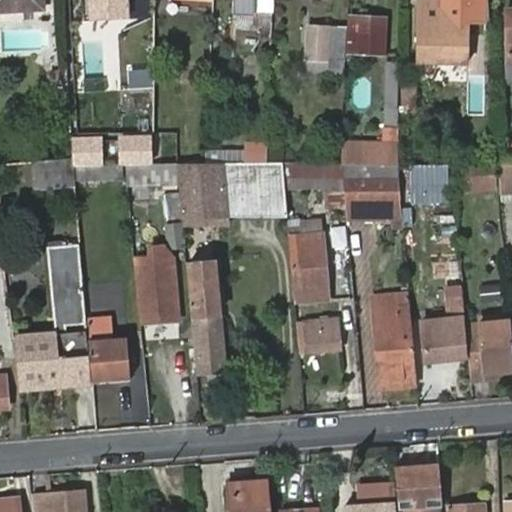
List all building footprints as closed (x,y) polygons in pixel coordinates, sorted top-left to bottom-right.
[(0,0),(0,9),(44,7),(43,0),(0,0)] [(130,0),(88,0),(89,20),(131,18),(130,0)] [(422,2),(422,60),(447,59),(447,45),(468,45),(467,1),(422,2)] [(351,18),(350,53),(385,54),(385,19),(351,18)] [(309,30),(307,71),(327,73),(329,31),(309,30)] [(385,62),(384,124),(399,124),(400,62),(385,62)] [(405,83),(404,107),(418,107),(418,84),(405,83)] [(151,134),(120,135),(121,163),(152,162),(151,134)] [(102,136),(72,137),(72,165),(103,164),(102,136)] [(398,142),(341,141),(340,164),(398,160),(398,142)] [(72,165),(72,158),(62,159),(32,161),(33,186),(74,183),(72,165)] [(182,217),(231,217),(223,162),(212,162),(206,162),(177,162),(182,217)] [(223,162),(231,217),(287,216),(283,163),(223,162)] [(511,165),(499,166),(501,193),(511,192),(511,165)] [(456,172),(457,186),(495,180),(494,166),(456,172)] [(399,178),(343,180),(347,223),(391,223),(391,231),(404,230),(399,178)] [(128,205),(130,228),(146,226),(143,204),(128,205)] [(165,224),(168,248),(183,247),(181,223),(165,224)] [(323,233),(289,235),(292,283),(294,300),(328,297),(323,233)] [(49,248),(57,331),(61,389),(95,385),(90,342),(80,245),(49,248)] [(204,315),(204,321),(197,322),(203,372),(228,371),(223,319),(212,320),(211,314),(223,313),(218,261),(192,263),(197,316),(204,315)] [(139,265),(145,321),(179,318),(174,262),(139,265)] [(376,298),(377,313),(410,309),(409,295),(376,298)] [(383,388),(417,385),(410,309),(377,313),(383,388)] [(511,334),(510,319),(466,324),(471,378),(511,374),(511,334)] [(305,322),(307,351),(339,349),(337,320),(305,322)] [(422,323),(425,362),(466,358),(463,320),(422,323)] [(16,333),(20,392),(61,389),(57,331),(16,333)] [(90,342),(95,385),(134,381),(129,338),(90,342)] [(0,406),(9,405),(6,373),(0,373),(0,406)] [(272,511),(269,475),(226,478),(228,511),(272,511)] [(31,495),(32,511),(84,511),(83,492),(45,494),(31,495)] [(0,500),(0,511),(18,511),(17,499),(0,500)] [(397,511),(396,500),(347,504),(347,511),(397,511)] [(511,511),(511,501),(502,503),(503,511),(511,511)]
